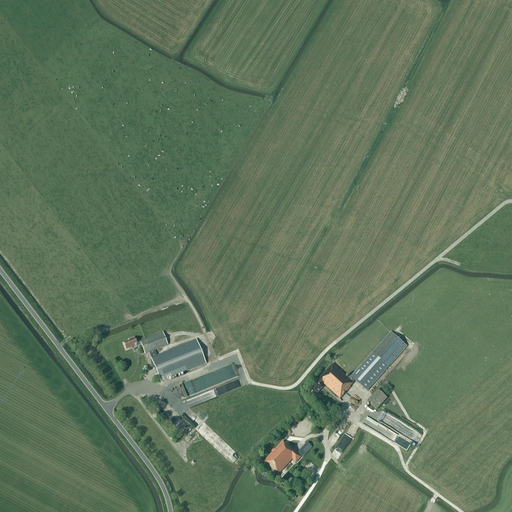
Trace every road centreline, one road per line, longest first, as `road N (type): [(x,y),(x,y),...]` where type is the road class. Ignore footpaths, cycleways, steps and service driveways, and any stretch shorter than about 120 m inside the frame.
road 1 (tertiary): [(170,511),(160,481),(0,269)]
road 2 (track): [(460,511),(406,470),(396,447),(357,424)]
